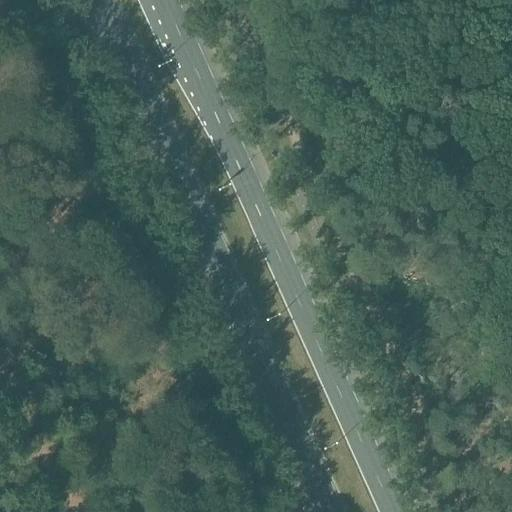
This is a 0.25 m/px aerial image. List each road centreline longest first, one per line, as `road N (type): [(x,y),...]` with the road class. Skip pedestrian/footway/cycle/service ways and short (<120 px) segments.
road 1 (primary): [(392,511),(163,0)]
road 2 (primary): [(100,0),(328,511)]
road 3 (unknown): [(184,511),(0,172)]
road 4 (unknown): [(511,260),(471,165),(473,56),(458,24),(411,0)]
road 5 (unknown): [(458,24),(265,121)]
